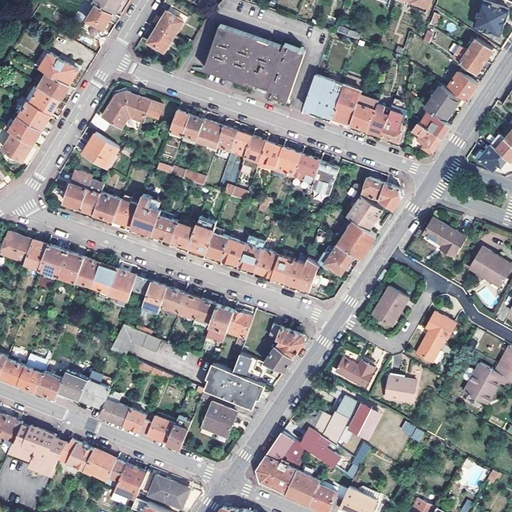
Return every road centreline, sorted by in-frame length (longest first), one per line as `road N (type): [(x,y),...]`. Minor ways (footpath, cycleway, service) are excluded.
road 1 (residential): [(18,197),(32,213),(336,322)]
road 2 (residential): [(112,57),(434,175)]
road 3 (residential): [(227,481),(0,387)]
road 4 (tertiary): [(336,322),(227,481)]
road 5 (residential): [(112,57),(18,197)]
road 6 (residential): [(336,322),(393,346),(439,281)]
road 7 (tertiary): [(511,57),(443,161)]
